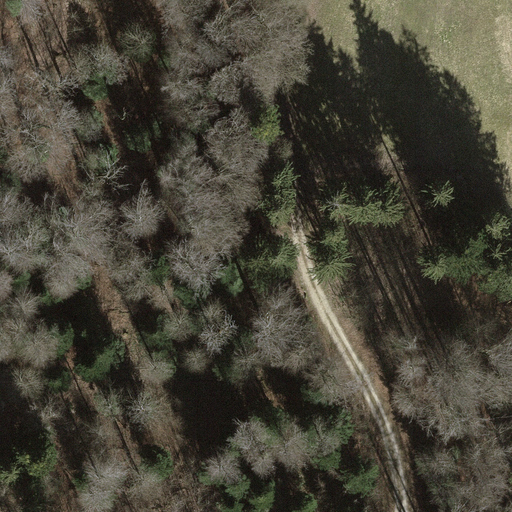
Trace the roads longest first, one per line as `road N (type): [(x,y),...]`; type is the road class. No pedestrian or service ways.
road 1 (track): [(295,113),(287,164),(291,218),(326,320),(379,413)]
road 2 (track): [(401,511),(402,477),(379,413),(400,327)]
